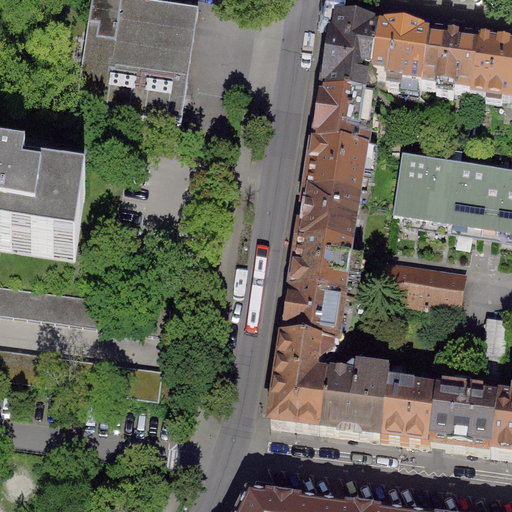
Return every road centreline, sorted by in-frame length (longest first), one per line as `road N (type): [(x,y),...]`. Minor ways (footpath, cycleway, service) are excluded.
road 1 (residential): [(239,462),(305,0)]
road 2 (residential): [(239,462),(511,501)]
road 3 (residential): [(0,430),(187,454)]
road 4 (residential): [(511,21),(325,0)]
